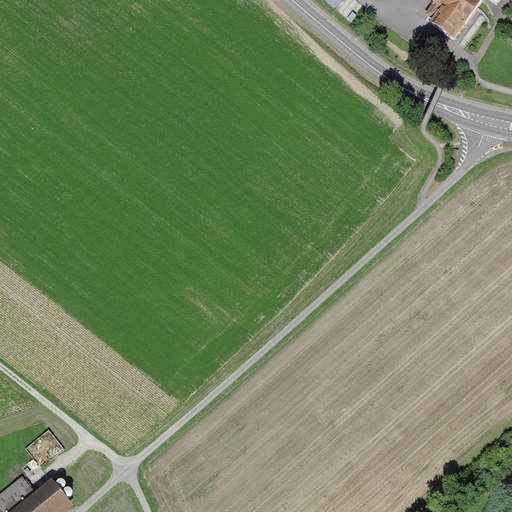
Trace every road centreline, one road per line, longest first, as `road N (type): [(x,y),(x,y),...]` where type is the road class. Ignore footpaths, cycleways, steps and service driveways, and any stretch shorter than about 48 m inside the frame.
road 1 (unclassified): [(77,511),(467,165),(488,121)]
road 2 (secondary): [(488,121),(386,77),(293,0)]
road 3 (track): [(0,363),(128,467)]
